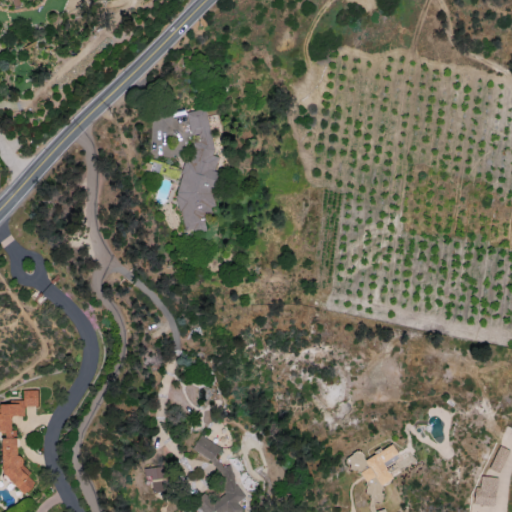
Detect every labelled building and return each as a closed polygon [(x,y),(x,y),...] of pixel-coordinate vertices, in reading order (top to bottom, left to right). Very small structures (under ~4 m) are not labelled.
[(186,111),(190,134),(197,135),(191,160),(183,161),(176,193),(183,230),(184,230),(197,232),(205,230),(202,215),(205,214),(206,205),(213,205),(217,171),(214,171),(216,156),(212,155),(212,150),(205,108),(186,111)] [(0,472),(23,494),(30,487),(30,473),(21,465),(21,458),(16,454),(16,437),(10,437),(9,416),(23,415),(23,406),(37,406),(36,389),(21,390),(21,400),(9,400),(6,403),(0,403),(0,472)] [(219,447),(199,434),(191,449),(211,461),(219,447)] [(358,449),(343,458),(349,468),(349,470),(357,470),(364,482),(364,490),(370,499),(381,499),(381,484),(383,484),(392,478),(385,467),(385,464),(395,458),(395,452),(390,444),(381,449),(380,449),(364,459),(358,449)] [(489,469),(499,472),(507,449),(497,446),(489,469)] [(224,511),(225,511),(238,511),(242,510),(236,502),(245,495),(224,464),(214,471),(227,490),(211,502),(204,492),(191,500),(199,511),(224,511)] [(163,466),(142,468),(143,478),(150,478),(152,492),(165,491),(163,466)] [(473,486),(472,505),(494,506),(496,477),(480,476),(479,487),(473,486)]
